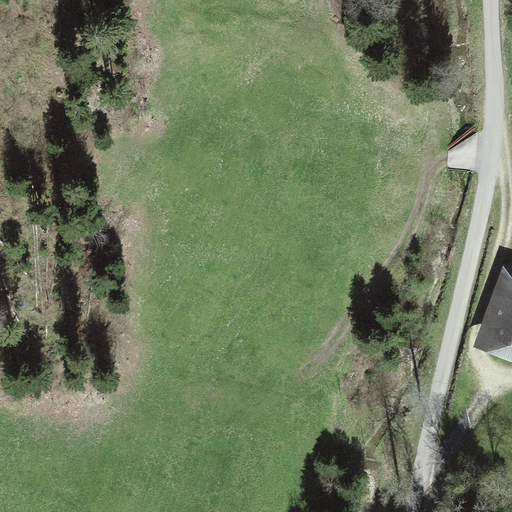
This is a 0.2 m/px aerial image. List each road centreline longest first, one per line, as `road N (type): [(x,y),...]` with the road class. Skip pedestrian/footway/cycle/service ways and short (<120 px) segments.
road 1 (unclassified): [(409,511),(484,195),(494,0)]
road 2 (track): [(499,391),(477,342),(508,189),(506,160),(490,142)]
road 3 (track): [(414,497),(475,410),(511,383)]
